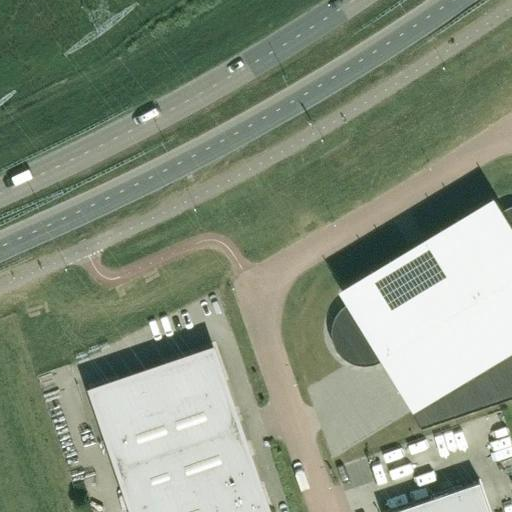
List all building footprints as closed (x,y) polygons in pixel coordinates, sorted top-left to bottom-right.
[(511,205),(503,209),(348,303),(341,308),(335,315),(332,324),(331,332),(333,341),(336,349),(341,356),(348,361),(357,364),(365,365),(374,364),(382,360),(386,366),(421,425),(511,394),(511,205)] [(168,435),(227,415),(222,402),(231,399),(225,382),(213,346),(160,364),(163,373),(122,387),(119,378),(92,387),(104,423),(110,440),(119,437),(123,451),(168,435)] [(260,484),(254,466),(245,469),(227,415),(168,435),(188,494),(212,486),(221,511),(265,511),(269,511),(260,484)] [(188,494),(168,435),(123,451),(141,504),(133,507),(134,511),(178,511),(174,499),(188,494)] [(383,511),(490,511),(480,479),(383,511)] [(221,511),(212,486),(188,494),(174,499),(178,511),(221,511)]
